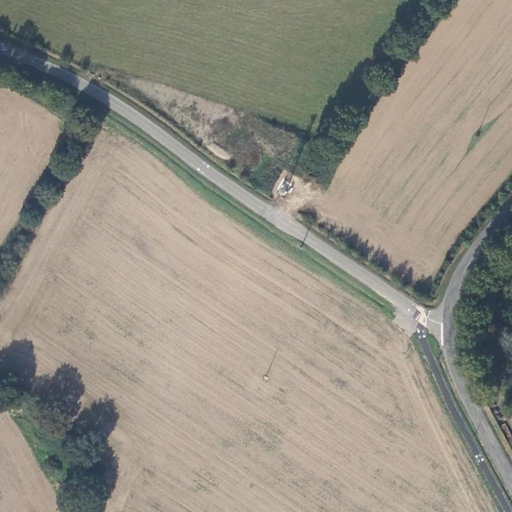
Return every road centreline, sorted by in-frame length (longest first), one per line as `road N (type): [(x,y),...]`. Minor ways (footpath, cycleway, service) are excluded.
road 1 (unclassified): [(450,326),(432,323),(78,79),(0,47)]
road 2 (tertiary): [(511,477),(458,370),(450,326)]
road 3 (tertiary): [(450,326),(465,266),(511,211)]
